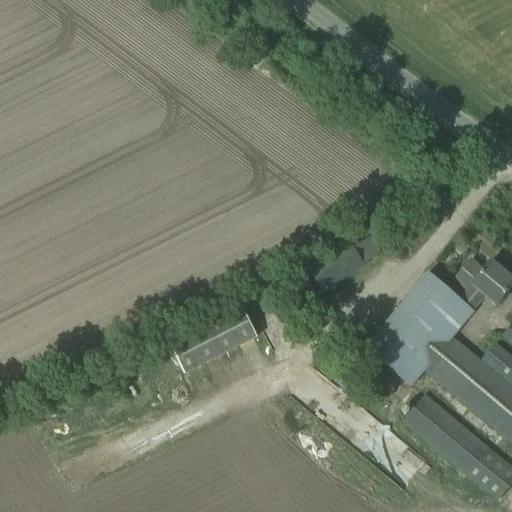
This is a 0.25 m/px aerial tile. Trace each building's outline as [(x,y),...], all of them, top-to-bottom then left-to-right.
[(355,250),(315,273),(326,293),(367,269),(355,250)] [(365,349),(411,388),(423,373),(511,448),(511,358),(495,344),(480,362),(452,339),(483,298),(494,307),(511,284),(511,282),(489,263),(482,271),(469,261),(453,280),(466,291),(458,301),(427,275),(365,349)] [(162,347),(179,379),(244,346),(227,314),(162,347)] [(511,323),(501,337),(511,346),(511,323)] [(400,424),(496,503),(511,483),(511,469),(423,396),(400,424)]
